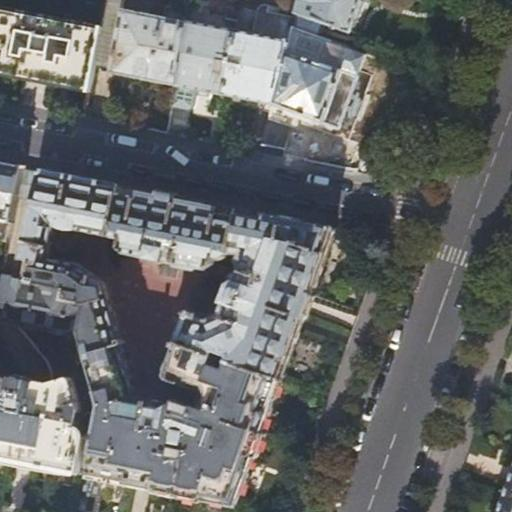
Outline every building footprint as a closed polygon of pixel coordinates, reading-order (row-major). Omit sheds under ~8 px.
[(189,19),(190,10),(167,5),(165,17),(150,14),(151,4),(145,3),(146,1),(145,0),(128,0),(126,10),(124,10),(114,72),(147,78),(178,84),(189,19)] [(301,0),(298,12),(351,32),(361,4),(362,0),(301,0)] [(0,67),(13,70),(93,86),(103,32),(0,10),(0,67)] [(189,19),(178,84),(203,89),(227,94),(232,68),(221,66),(223,56),(233,58),(239,29),(189,19)] [(292,40),(276,103),(265,151),(285,155),(292,121),(285,118),(286,115),(290,116),(292,110),(308,115),(325,122),(331,105),(337,86),(343,70),(311,58),(319,35),(295,26),(292,40)] [(232,68),(227,94),(260,100),(276,103),(292,40),(239,29),(233,58),(245,60),(243,70),(232,68)] [(25,165),(0,160),(0,220),(14,223),(25,165)] [(59,172),(45,169),(34,224),(48,226),(59,172)] [(335,227),(189,198),(91,179),(59,172),(48,226),(34,224),(28,259),(37,261),(34,282),(73,289),(72,300),(92,303),(87,333),(83,356),(96,408),(95,412),(83,473),(122,481),(199,497),(240,505),(247,484),(261,444),(282,386),(319,281),(336,233),(335,227)] [(17,277),(4,275),(3,280),(0,295),(0,316),(87,333),(92,303),(72,300),(73,289),(34,282),(24,280),(24,279),(17,277)] [(83,473),(95,412),(83,415),(84,410),(76,380),(70,377),(55,381),(38,378),(32,377),(23,375),(13,374),(0,372),(0,456),(24,462),(83,473)] [(25,496),(25,470),(12,470),(13,496),(25,496)] [(511,511),(511,482),(501,511),(511,511)]
